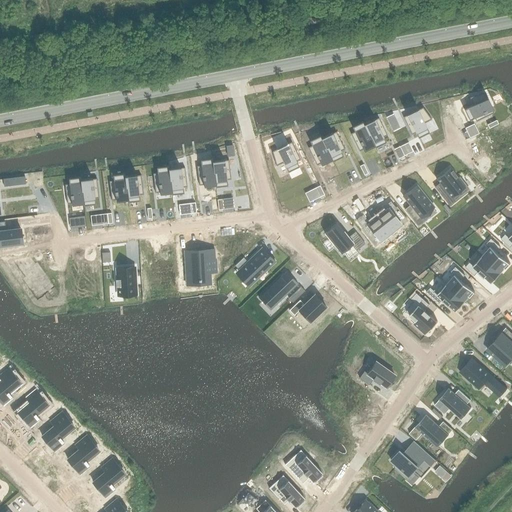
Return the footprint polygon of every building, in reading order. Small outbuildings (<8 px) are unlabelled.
[(473,104),(463,109),(469,120),(474,118),(476,122),(493,113),(492,109),(493,109),(487,97),(486,98),(484,93),(469,97),(473,104)] [(407,115),(403,117),(411,135),(415,133),(418,138),(429,132),(424,123),(431,119),(422,107),(418,110),(417,109),(406,114),(407,115)] [(364,124),(363,125),(369,136),(370,135),(374,145),(375,148),(386,142),(383,137),(387,135),(379,118),(375,119),(374,118),(364,123),(364,124)] [(496,120),(487,125),(489,128),(498,124),(496,120)] [(354,132),(350,134),(359,151),(363,149),(363,150),(374,145),(370,135),(369,136),(363,125),(364,124),(364,123),(363,121),(352,127),(354,132)] [(322,138),(321,139),(326,150),(327,149),(332,159),(331,159),(332,162),(343,156),(341,151),(344,149),(336,132),(332,133),(332,132),(321,137),(322,138)] [(312,146),(308,148),(316,165),(320,163),(321,164),(331,159),(332,159),(327,149),(326,150),(321,139),(322,138),(321,137),(320,135),(309,141),(312,146)] [(277,150),(272,152),(276,166),(283,163),(288,172),(299,166),(296,162),(300,160),(292,142),(288,144),(287,143),(276,149),(277,150)] [(403,145),(399,147),(404,156),(408,154),(403,145)] [(399,147),(394,149),(398,158),(404,156),(399,147)] [(201,165),(197,166),(199,185),(215,183),(216,183),(214,172),(213,172),(212,162),(213,162),(213,161),(212,158),(200,160),(201,165)] [(213,162),(212,162),(213,172),(214,172),(216,183),(215,183),(215,187),(227,185),(227,180),(231,179),(228,160),(224,161),(224,159),(213,161),(213,162)] [(363,164),(360,166),(364,175),(368,173),(363,164)] [(157,173),(153,173),(155,193),(159,192),(160,194),(171,192),(171,191),(172,191),(170,179),(169,179),(168,170),(169,169),(169,168),(169,166),(156,167),(157,173)] [(169,169),(168,170),(169,179),(170,179),(172,191),(171,191),(171,192),(171,194),(184,193),(183,187),(187,187),(185,167),(180,168),(180,167),(169,168),(169,169)] [(450,167),(436,179),(440,183),(444,189),(447,193),(443,196),(450,205),(451,206),(452,205),(456,201),(453,197),(466,187),(458,178),(450,167)] [(113,181),(109,181),(111,200),(116,200),(116,201),(127,200),(127,198),(128,198),(126,187),(125,187),(124,177),(125,177),(125,176),(125,173),(113,175),(113,181)] [(125,177),(124,177),(125,187),(126,187),(128,198),(127,198),(127,200),(127,202),(140,200),(139,195),(143,194),(141,175),(137,176),(136,174),(125,176),(125,177)] [(25,176),(3,179),(4,186),(25,183),(25,176)] [(69,184),(65,185),(67,204),(71,203),(71,204),(83,203),(83,202),(84,202),(82,190),(81,190),(80,181),(81,181),(81,179),(80,177),(68,179),(69,184)] [(81,181),(80,181),(81,190),(82,190),(84,202),(83,202),(83,203),(83,206),(95,204),(95,198),(99,198),(96,179),(92,179),(92,178),(81,179),(81,181)] [(325,183),(320,186),(324,195),(329,192),(325,183)] [(417,185),(403,196),(410,205),(405,210),(419,227),(430,218),(427,214),(433,208),(435,207),(417,185)] [(320,186),(316,188),(320,197),(324,195),(320,186)] [(393,204),(384,210),(391,221),(400,214),(393,204)] [(371,207),(368,209),(373,216),(372,216),(380,228),(391,221),(384,210),(376,215),(371,207)] [(84,216),(75,217),(76,228),(86,227),(84,216)] [(5,221),(0,221),(0,246),(22,244),(20,228),(6,230),(5,221)] [(337,223),(324,233),(341,253),(352,245),(357,251),(365,244),(356,232),(349,238),(337,223)] [(505,234),(501,239),(510,248),(511,245),(511,233),(509,237),(505,234)] [(490,247),(481,257),(500,274),(505,268),(506,269),(510,264),(503,257),(497,251),(500,247),(491,239),(487,244),(490,247)] [(262,248),(235,274),(248,288),(276,262),(262,248)] [(191,254),(185,255),(186,274),(193,274),(193,280),(199,280),(199,281),(201,281),(200,280),(206,279),(206,273),(216,273),(216,259),(205,260),(205,251),(191,252),(191,254)] [(111,263),(110,252),(102,253),(103,263),(111,263)] [(164,252),(147,253),(148,279),(160,279),(160,287),(173,286),(172,261),(165,261),(164,252)] [(246,261),(243,257),(235,266),(238,269),(246,261)] [(470,263),(465,267),(475,276),(478,272),(484,277),(485,277),(492,283),(500,274),(481,257),(473,266),(470,263)] [(30,275),(23,280),(30,291),(38,285),(48,300),(58,293),(37,263),(27,270),(30,275)] [(93,267),(77,268),(78,291),(94,290),(94,297),(103,296),(102,278),(93,278),(93,267)] [(117,279),(115,279),(116,287),(122,286),(123,296),(136,295),(134,267),(116,268),(117,279)] [(455,275),(446,284),(465,301),(469,296),(470,297),(475,292),(467,285),(461,279),(465,275),(456,267),(451,272),(455,275)] [(286,271),(258,298),(266,305),(271,300),(276,305),(298,284),(293,279),(292,279),(286,273),(286,272),(286,271)] [(430,288),(426,293),(439,304),(443,300),(449,306),(449,305),(456,311),(465,301),(446,284),(443,281),(434,291),(430,288)] [(297,298),(293,293),(288,298),(292,303),(297,298)] [(415,302),(406,312),(416,320),(412,324),(425,336),(438,322),(431,316),(431,315),(430,314),(430,315),(425,311),(426,310),(425,310),(429,305),(416,293),(411,299),(415,302)] [(299,300),(289,310),(294,315),(299,310),(310,322),(325,307),(314,294),(303,304),(299,300)] [(497,338),(487,349),(505,366),(511,357),(511,333),(508,330),(499,340),(497,338)] [(473,358),(461,372),(480,389),(485,384),(500,398),(508,389),(473,358)] [(364,371),(359,378),(369,385),(373,379),(378,383),(379,382),(386,387),(394,375),(375,361),(367,373),(364,371)] [(0,377),(3,380),(0,382),(0,401),(3,405),(11,398),(10,397),(11,395),(9,393),(21,383),(8,368),(0,374),(0,377)] [(440,399),(434,405),(444,414),(449,409),(460,420),(471,408),(467,404),(471,400),(459,390),(455,393),(449,388),(439,398),(440,399)] [(30,402),(18,412),(31,427),(39,420),(37,418),(39,417),(36,414),(48,405),(35,389),(26,397),(30,402)] [(434,408),(432,411),(441,419),(443,416),(434,408)] [(54,426),(42,436),(54,451),(63,444),(62,442),(63,441),(61,438),(74,427),(61,412),(50,421),(54,426)] [(422,420),(409,434),(416,440),(422,433),(432,442),(436,437),(442,442),(453,430),(443,421),(439,426),(436,423),(431,428),(422,420)] [(79,449),(67,459),(80,474),(88,467),(87,465),(89,464),(86,461),(99,451),(86,435),(75,444),(79,449)] [(300,450),(284,464),(302,484),(308,478),(312,482),(313,481),(315,483),(323,476),(321,474),(322,473),(300,450)] [(397,453),(389,463),(395,468),(408,479),(414,473),(419,478),(421,479),(431,468),(412,451),(407,457),(403,453),(401,456),(400,456),(397,453)] [(105,472),(93,482),(105,497),(114,490),(113,488),(114,487),(112,484),(124,474),(112,459),(101,467),(105,472)] [(440,467),(434,473),(435,474),(436,474),(441,479),(447,473),(441,468),(440,468),(440,467)] [(283,475),(269,488),(284,504),(288,500),(294,507),(295,506),(297,508),(304,501),(303,499),(304,498),(283,475)] [(107,511),(126,511),(116,499),(105,509),(107,511)] [(376,511),(366,501),(353,511),(376,511)]
